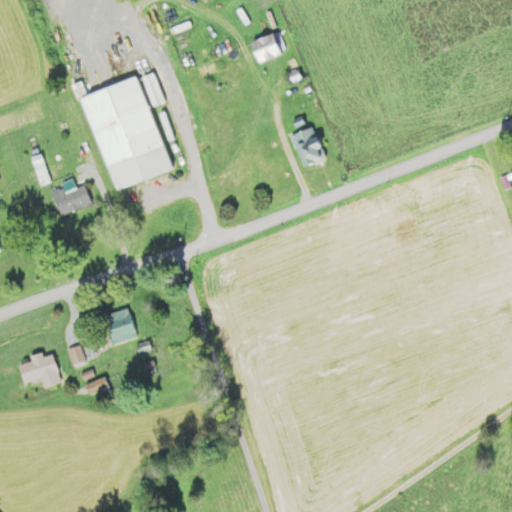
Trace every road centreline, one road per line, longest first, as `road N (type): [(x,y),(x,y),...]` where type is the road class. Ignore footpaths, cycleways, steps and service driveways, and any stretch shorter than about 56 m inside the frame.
road 1 (tertiary): [(0,313),(511,119)]
road 2 (residential): [(177,251),(264,511)]
